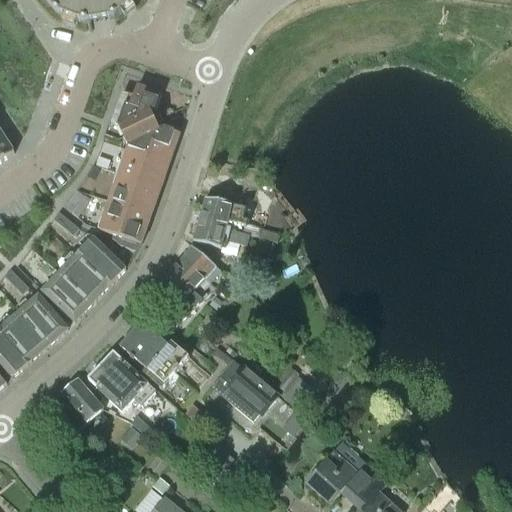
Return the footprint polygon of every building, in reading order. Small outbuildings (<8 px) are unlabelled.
[(85,26),(115,21),(121,16),(132,7),(138,1),(138,0),(43,0),(56,15),(85,26)] [(127,150),(99,232),(111,237),(110,240),(120,247),(136,252),(141,246),(179,136),(164,131),(159,134),(151,115),(156,112),(161,97),(136,89),(132,99),(122,96),(111,128),(117,130),(127,150)] [(1,136),(0,136),(0,164),(14,155),(1,136)] [(204,201),(198,222),(226,230),(228,222),(237,224),(241,211),(204,201)] [(59,215),(54,223),(60,228),(66,221),(59,215)] [(66,221),(60,228),(67,233),(73,226),(66,221)] [(220,251),(226,230),(198,222),(192,243),(220,251)] [(73,226),(67,233),(73,238),(79,231),(73,226)] [(259,242),(260,241),(277,246),(280,237),(246,226),(243,237),(259,242)] [(46,281),(50,285),(42,293),(75,325),(108,290),(108,291),(125,273),(92,240),(92,241),(87,237),(79,246),(83,250),(75,258),(75,259),(59,276),(55,272),(46,281)] [(256,253),(270,257),(274,246),(260,242),(256,253)] [(192,249),(181,261),(203,281),(204,280),(211,286),(221,275),(215,269),(192,249)] [(170,273),(192,294),(203,281),(181,261),(170,273)] [(5,279),(10,285),(17,279),(11,273),(5,279)] [(179,308),(192,294),(170,273),(156,288),(179,308)] [(17,279),(10,285),(16,291),(23,285),(17,279)] [(23,285),(16,291),(22,297),(29,290),(23,285)] [(0,365),(13,381),(32,365),(31,365),(67,333),(37,298),(29,306),(25,302),(16,310),(20,314),(11,322),(7,317),(0,323),(0,328),(1,330),(0,331),(0,365)] [(169,323),(179,333),(189,323),(179,313),(169,323)] [(167,349),(140,325),(119,349),(120,350),(145,372),(142,376),(161,392),(188,360),(171,345),(167,349)] [(213,347),(222,355),(228,348),(219,340),(213,347)] [(155,397),(113,357),(112,356),(87,383),(122,416),(130,408),(134,411),(137,408),(141,412),(155,397)] [(211,387),(209,389),(223,400),(251,425),(259,416),(260,414),(261,415),(263,417),(277,400),(242,371),(241,372),(231,363),(219,378),(211,387)] [(102,413),(77,384),(50,407),(76,436),(102,413)] [(197,425),(206,433),(213,424),(193,407),(184,417),(195,427),(197,425)] [(150,431),(137,419),(130,426),(130,427),(143,438),(150,431)] [(131,429),(120,441),(132,452),(143,441),(131,429)] [(208,440),(199,451),(225,474),(234,463),(208,440)] [(340,499),(350,507),(379,475),(368,466),(359,476),(334,455),(306,488),(331,510),(340,499)] [(390,485),(379,475),(350,507),(355,511),(397,511),(380,497),(390,485)] [(160,481),(153,489),(162,497),(169,489),(160,481)] [(150,493),(135,511),(174,511),(164,504),(150,493)]
